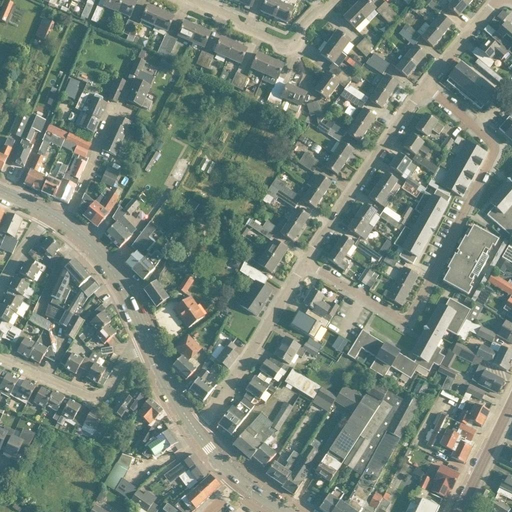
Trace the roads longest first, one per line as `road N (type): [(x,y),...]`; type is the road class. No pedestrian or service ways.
road 1 (residential): [(424,87),(492,147),(412,313),(396,317),(306,263)]
road 2 (residential): [(306,263),(424,87)]
road 3 (residential): [(201,423),(306,263)]
road 4 (residential): [(0,358),(101,397),(122,363),(148,346)]
road 5 (residential): [(335,0),(287,44),(187,0)]
road 6 (secondary): [(148,346),(105,262),(49,214)]
road 7 (unknown): [(118,107),(67,217)]
road 8 (secondary): [(458,511),(511,402)]
